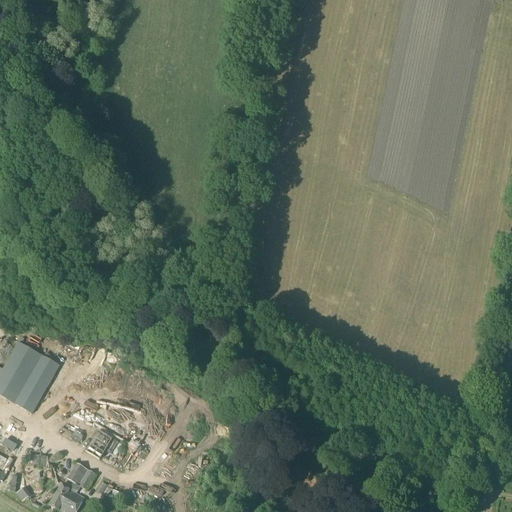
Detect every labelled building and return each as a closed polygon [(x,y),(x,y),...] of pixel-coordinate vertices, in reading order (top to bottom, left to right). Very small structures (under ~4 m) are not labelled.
[(0,397),(31,415),(58,367),(17,343),(2,371),(0,370),(0,397)] [(67,354),(63,343),(54,346),(58,357),(67,354)] [(99,461),(111,441),(95,431),(83,452),(99,461)] [(16,446),(5,440),(1,446),(13,453),(16,446)] [(0,460),(5,464),(8,460),(0,454),(0,460)] [(21,464),(11,481),(17,485),(27,467),(21,464)] [(61,486),(50,505),(49,506),(50,507),(51,507),(58,511),(59,509),(64,511),(76,511),(84,500),(73,493),(74,491),(77,493),(80,488),(85,491),(95,475),(76,464),(66,481),(72,484),(69,491),(61,486)] [(104,497),(110,489),(101,483),(95,492),(104,497)] [(22,503),(27,499),(21,490),(15,494),(22,503)]
